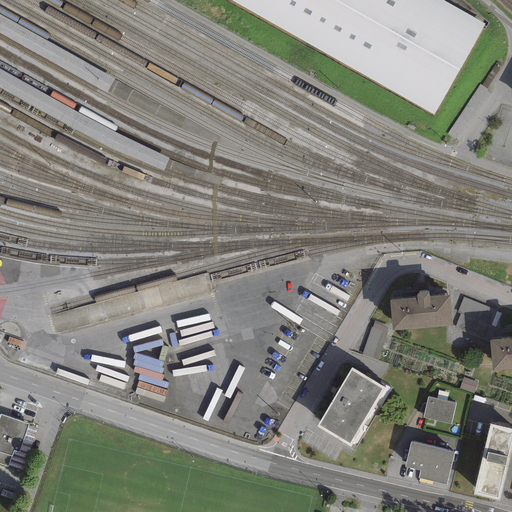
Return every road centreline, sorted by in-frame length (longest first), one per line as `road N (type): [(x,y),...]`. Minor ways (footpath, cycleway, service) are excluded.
road 1 (residential): [(511,299),(429,266),(388,272),(270,462)]
road 2 (secondary): [(66,396),(270,462)]
road 3 (secondary): [(270,462),(475,511)]
road 4 (unclassified): [(24,511),(66,396)]
